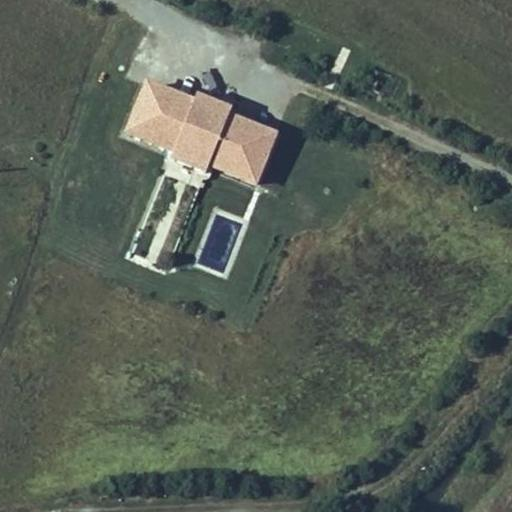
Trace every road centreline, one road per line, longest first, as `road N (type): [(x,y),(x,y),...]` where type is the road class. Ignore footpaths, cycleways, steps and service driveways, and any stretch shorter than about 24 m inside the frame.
road 1 (track): [(511,350),(446,434),(376,489),(130,511)]
road 2 (track): [(148,0),(511,175)]
